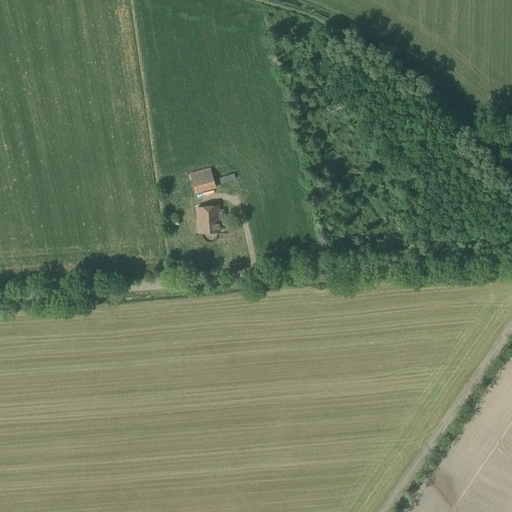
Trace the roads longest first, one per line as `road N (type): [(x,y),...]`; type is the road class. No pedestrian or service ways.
road 1 (unclassified): [(0,297),(511,255)]
road 2 (unclassified): [(384,511),(511,324)]
